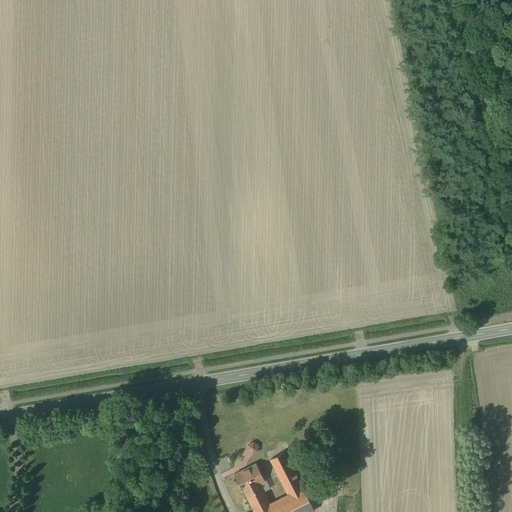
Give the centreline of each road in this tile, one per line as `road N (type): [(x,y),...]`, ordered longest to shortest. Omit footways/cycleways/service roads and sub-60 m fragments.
road 1 (tertiary): [(0,416),(511,328)]
road 2 (unknown): [(203,511),(196,384)]
